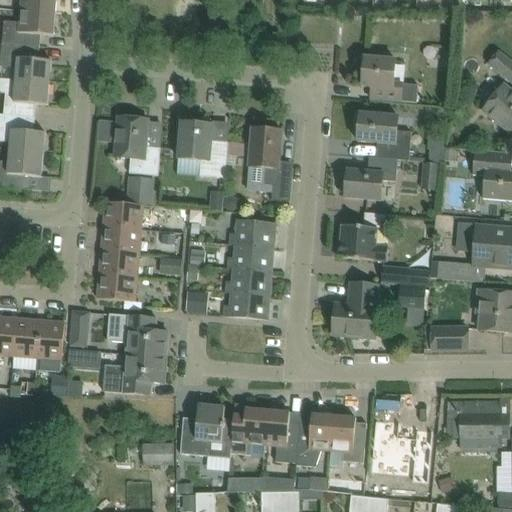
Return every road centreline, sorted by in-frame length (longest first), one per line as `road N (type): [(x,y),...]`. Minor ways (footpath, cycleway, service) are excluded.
road 1 (residential): [(299,374),(317,84),(86,71)]
road 2 (residential): [(299,374),(511,366)]
road 3 (residential): [(79,220),(74,297),(0,291)]
road 4 (residential): [(196,325),(192,368),(299,374)]
road 5 (residential): [(79,220),(86,71)]
